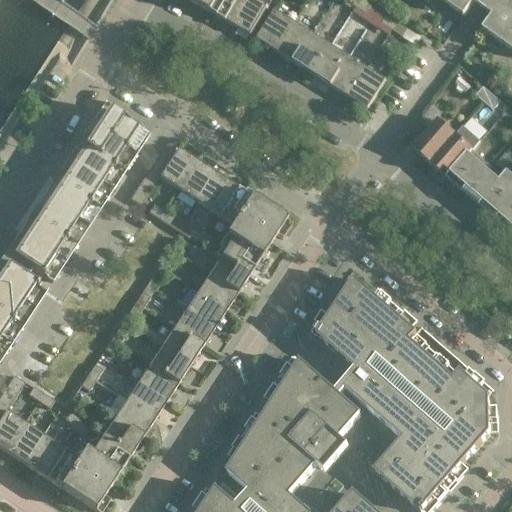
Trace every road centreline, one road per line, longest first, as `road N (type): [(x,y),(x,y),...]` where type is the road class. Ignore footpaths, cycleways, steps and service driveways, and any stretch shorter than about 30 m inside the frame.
road 1 (residential): [(143,511),(331,221)]
road 2 (residential): [(375,155),(139,0)]
road 3 (residential): [(98,65),(331,221)]
road 4 (residential): [(331,221),(511,382)]
road 5 (residential): [(375,155),(487,0)]
road 6 (residential): [(511,272),(375,155)]
road 7 (residential): [(0,215),(98,65)]
